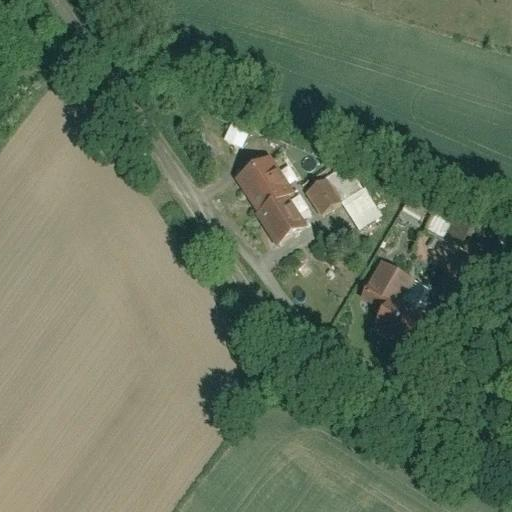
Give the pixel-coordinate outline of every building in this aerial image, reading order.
[(236,118),(226,142),(246,150),(255,125),(236,118)] [(268,160),(232,181),(272,249),(308,228),(268,160)] [(324,182),(305,193),(321,220),(339,209),(336,204),(324,182)] [(354,234),(378,220),(360,190),(336,204),(339,209),(354,234)] [(408,213),(426,221),(431,209),(413,202),(408,213)] [(453,222),(442,246),(498,272),(510,248),(453,222)] [(409,283),(378,265),(358,299),(374,309),(389,317),(396,306),(409,283)] [(362,331),(400,353),(419,319),(396,306),(389,317),(374,309),(362,331)]
